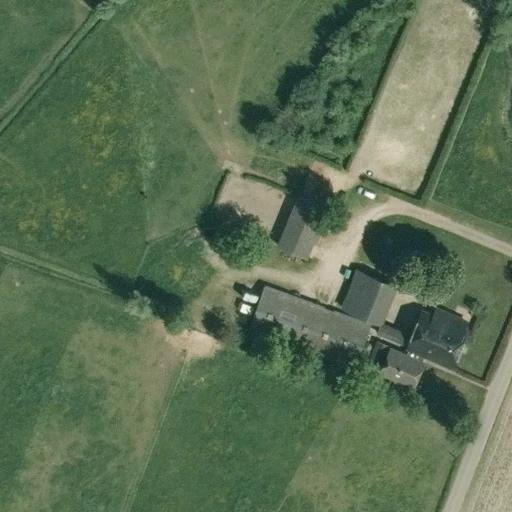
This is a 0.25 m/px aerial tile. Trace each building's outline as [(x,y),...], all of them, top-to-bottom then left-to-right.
[(277,246),(307,258),(313,243),(316,244),(321,232),(319,231),(328,207),(297,194),(277,246)] [(398,285),(357,268),(340,308),(382,325),(398,285)] [(371,322),(265,284),(247,334),(354,372),(371,322)] [(452,366),(467,332),(424,313),(409,347),(452,366)] [(376,341),(367,362),(381,368),(390,348),(376,341)] [(423,362),(406,355),(391,349),(381,372),(413,386),(423,362)]
